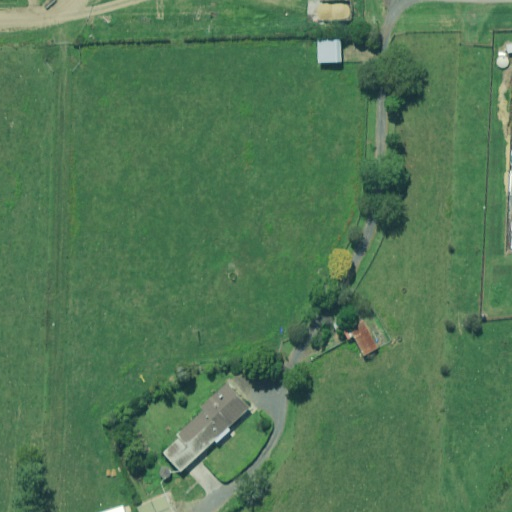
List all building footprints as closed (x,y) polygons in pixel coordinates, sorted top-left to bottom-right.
[(194,0),(186,0),(187,39),(195,39),(194,0)] [(342,39),(320,39),(321,64),(343,63),(342,39)] [(381,349),(371,330),(365,319),(345,331),(351,341),(356,338),(367,357),(381,349)] [(253,408),(229,384),(203,409),(207,412),(165,453),(184,473),(217,441),(219,444),(232,431),(230,430),(253,408)] [(175,511),(168,495),(140,507),(142,511),(175,511)]
